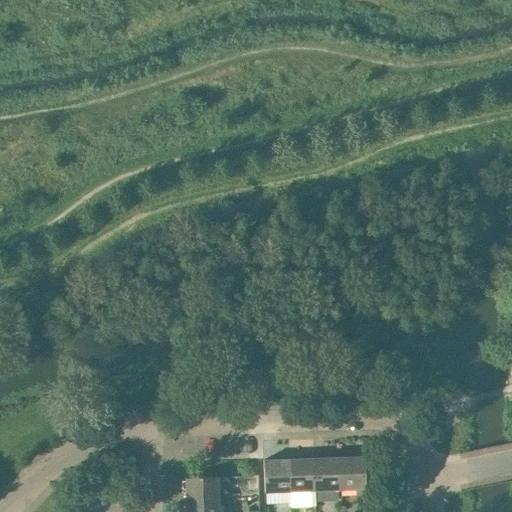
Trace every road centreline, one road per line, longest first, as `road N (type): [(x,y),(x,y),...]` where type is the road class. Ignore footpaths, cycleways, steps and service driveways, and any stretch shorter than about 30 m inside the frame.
road 1 (residential): [(423,477),(408,437),(380,418),(151,426)]
road 2 (residential): [(3,511),(73,449),(151,426)]
